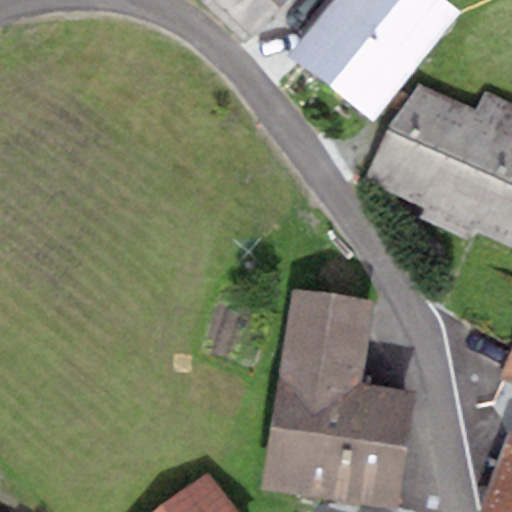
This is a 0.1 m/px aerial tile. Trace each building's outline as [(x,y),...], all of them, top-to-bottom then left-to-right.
[(204,0),(242,39),(281,0),(204,0)] [(333,0),(337,3),(296,54),(372,114),(449,16),(429,0),(333,0)] [(474,114),(414,85),(366,187),(423,213),(419,223),(468,246),(473,234),(511,252),(511,115),(480,101),(474,114)] [(374,310),(292,298),(261,501),(334,511),(398,511),(415,401),(362,393),(374,310)] [(511,351),(497,384),(511,390),(511,351)] [(511,511),(511,441),(487,511),(489,511),(511,511)] [(238,511),(209,474),(159,511),(238,511)]
